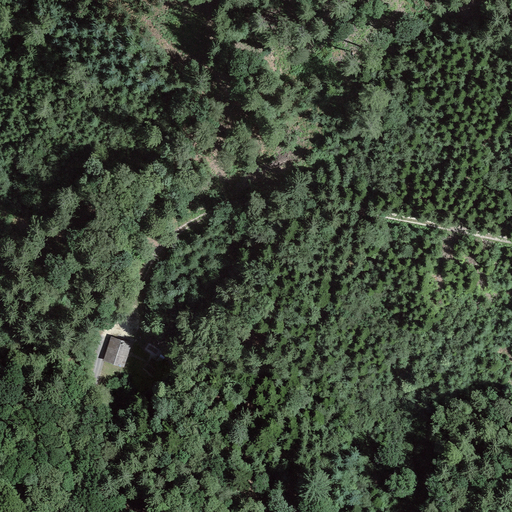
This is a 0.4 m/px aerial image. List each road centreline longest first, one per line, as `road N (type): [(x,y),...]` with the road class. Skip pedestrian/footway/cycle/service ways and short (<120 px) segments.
road 1 (track): [(511,242),(328,205),(225,210),(163,239),(118,281),(104,339)]
road 2 (track): [(51,511),(51,485),(104,339)]
